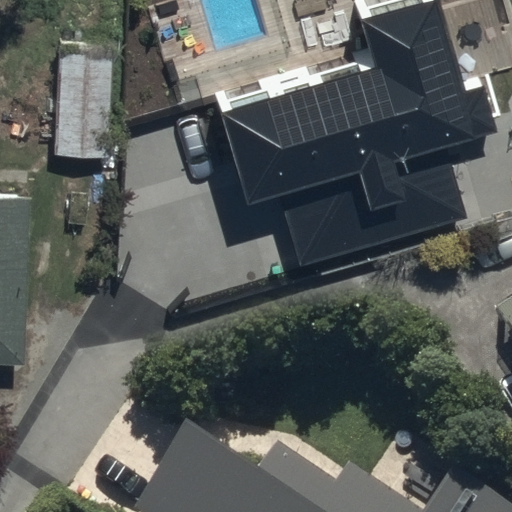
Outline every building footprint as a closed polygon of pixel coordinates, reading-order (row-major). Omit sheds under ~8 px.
[(108,35),(56,34),(54,146),(105,147),(108,35)] [(430,203),(385,59),(271,95),(275,107),(235,119),(253,176),(225,185),(248,260),(430,203)] [(204,70),(130,68),(126,174),(187,176),(188,133),(202,134),(204,70)] [(511,194),(511,125),(461,138),(478,203),(511,194)] [(0,351),(23,352),(27,181),(0,181),(0,351)] [(193,426),(136,511),(511,511),(511,506),(458,471),(430,511),(418,511),(350,467),(339,483),(280,443),(261,471),(193,426)]
